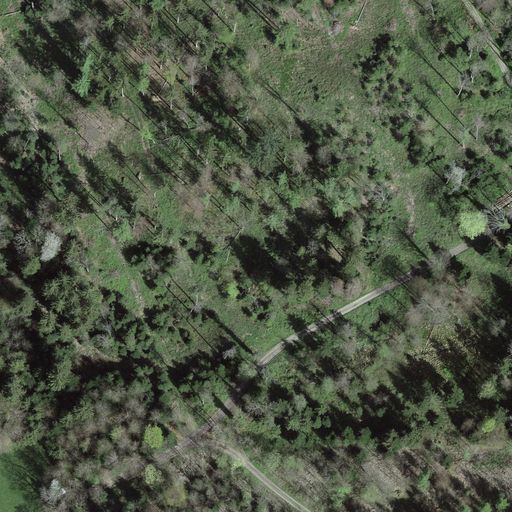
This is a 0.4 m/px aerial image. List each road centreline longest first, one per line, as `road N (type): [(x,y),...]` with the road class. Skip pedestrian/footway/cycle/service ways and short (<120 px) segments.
road 1 (track): [(60,511),(189,441),(276,346),(511,214)]
road 2 (track): [(133,180),(106,110),(39,0)]
road 3 (track): [(189,441),(230,450),(310,511)]
road 4 (track): [(133,180),(0,215)]
